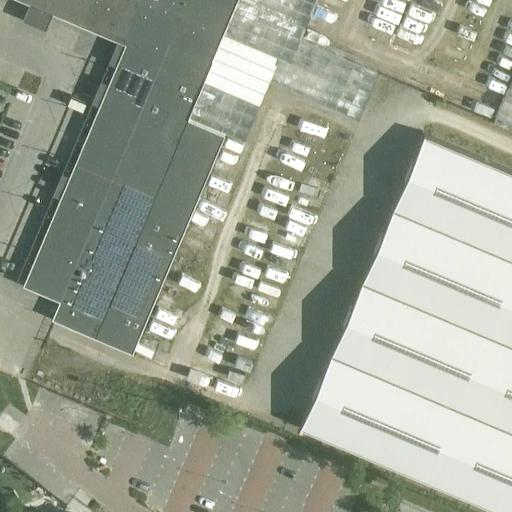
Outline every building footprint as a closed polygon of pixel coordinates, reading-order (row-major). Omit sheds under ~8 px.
[(203,78),(223,32),(236,0),(23,0),(124,42),(123,44),(203,78)] [(315,0),(236,0),(223,32),(277,56),(267,79),(356,117),(376,69),(300,36),(315,0)] [(223,32),(203,78),(187,117),(224,132),(241,140),(267,79),(277,56),(223,32)] [(224,132),(187,117),(203,78),(123,44),(22,283),(59,298),(51,316),(131,351),(224,132)] [(511,75),(493,119),(511,126),(511,75)] [(511,511),(511,169),(423,131),(299,424),(509,511),(511,511)]
